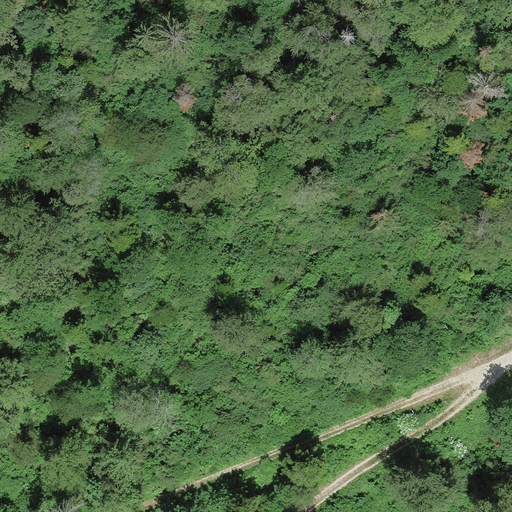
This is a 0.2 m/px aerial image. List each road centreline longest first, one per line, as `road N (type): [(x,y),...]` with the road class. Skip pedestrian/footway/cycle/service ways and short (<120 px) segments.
road 1 (track): [(511,361),(140,511)]
road 2 (track): [(310,511),(511,370)]
